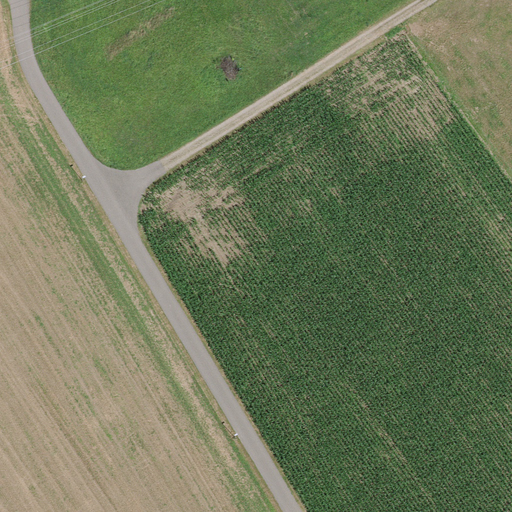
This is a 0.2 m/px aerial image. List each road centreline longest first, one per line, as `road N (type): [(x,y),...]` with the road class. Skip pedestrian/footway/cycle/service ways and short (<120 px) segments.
road 1 (track): [(297,511),(40,87),(18,0)]
road 2 (track): [(108,202),(411,0)]
